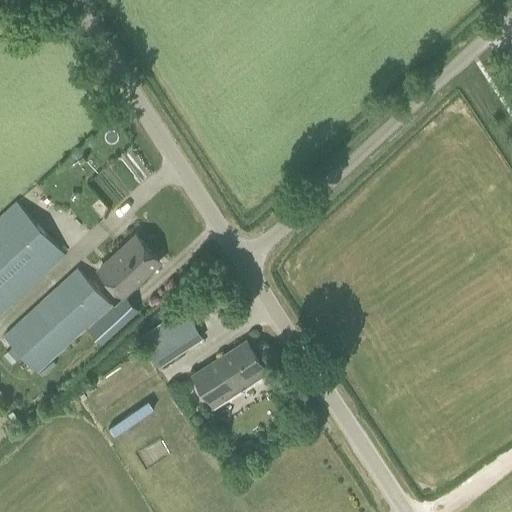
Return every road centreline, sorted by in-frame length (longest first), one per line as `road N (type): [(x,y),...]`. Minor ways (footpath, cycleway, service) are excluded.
road 1 (unclassified): [(401,511),(68,0)]
road 2 (unknown): [(511,0),(241,265)]
